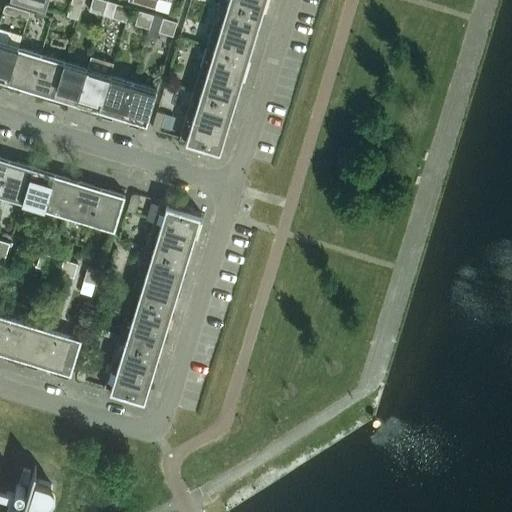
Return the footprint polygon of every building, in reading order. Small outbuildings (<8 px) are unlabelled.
[(16,0),(45,9),(47,0),(16,0)] [(83,2),(75,0),(71,0),(70,7),(81,10),(83,2)] [(107,0),(105,8),(103,15),(126,22),(128,15),(114,10),(116,3),(107,0)] [(229,120),(265,0),(220,0),(188,107),(229,120)] [(105,8),(91,3),(89,11),(103,15),(105,8)] [(114,10),(128,15),(130,8),(116,3),(114,10)] [(18,16),(21,9),(8,5),(6,5),(5,6),(4,8),(3,12),(18,16)] [(81,10),(70,7),(67,16),(78,19),(81,10)] [(21,9),(18,16),(27,19),(30,12),(21,9)] [(152,22),(154,15),(140,10),(137,17),(152,22)] [(161,25),(164,18),(154,15),(152,22),(149,29),(147,38),(156,41),(159,32),(173,36),(175,29),(161,25)] [(152,22),(137,17),(135,24),(149,29),(152,22)] [(161,25),(175,29),(177,22),(164,18),(161,25)] [(0,79),(7,81),(18,46),(0,40),(0,79)] [(7,81),(30,88),(41,53),(18,46),(7,81)] [(64,60),(41,53),(30,88),(53,95),(64,60)] [(76,102),(99,109),(110,74),(114,62),(92,55),(88,67),(87,67),(76,102)] [(53,95),(76,102),(87,67),(64,60),(53,95)] [(122,116),(133,81),(110,74),(99,109),(122,116)] [(157,88),(133,81),(122,116),(146,123),(157,88)] [(179,137),(220,150),(229,120),(188,107),(179,137)] [(155,129),(160,131),(165,113),(157,110),(152,125),(152,126),(153,127),(153,128),(154,129),(155,129)] [(0,188),(9,158),(0,155),(0,188)] [(0,188),(0,193),(22,200),(32,165),(9,158),(0,188)] [(22,200),(45,207),(55,172),(32,165),(22,200)] [(45,207),(68,214),(78,179),(55,172),(45,207)] [(68,214),(91,221),(101,186),(78,179),(68,214)] [(101,186),(91,221),(115,228),(125,193),(101,186)] [(135,212),(140,194),(136,193),(135,192),(134,193),(133,193),(132,194),(131,194),(131,195),(127,210),(135,212)] [(151,227),(193,240),(201,213),(160,200),(151,227)] [(153,370),(193,240),(151,227),(112,357),(153,370)] [(0,252),(6,255),(10,243),(0,239),(0,252)] [(16,252),(30,256),(32,250),(18,245),(16,252)] [(30,256),(16,252),(14,259),(27,263),(30,256)] [(55,256),(41,252),(37,266),(51,271),(55,256)] [(62,266),(76,271),(78,264),(64,259),(62,266)] [(74,278),(76,271),(62,266),(59,274),(74,278)] [(102,271),(88,266),(84,279),(98,284),(102,271)] [(0,350),(71,372),(81,337),(0,312),(0,350)] [(145,398),(153,370),(112,357),(103,386),(145,398)] [(79,378),(84,380),(90,362),(82,359),(77,374),(77,375),(77,376),(77,377),(78,377),(78,378),(79,378)] [(45,511),(46,511),(47,508),(48,504),(48,500),(51,495),(52,491),(52,486),(52,485),(52,484),(51,483),(50,482),(47,480),(42,479),(39,478),(35,478),(35,480),(32,479),(36,466),(35,466),(31,479),(28,478),(31,470),(23,468),(19,481),(27,483),(29,483),(27,490),(25,489),(25,488),(25,487),(24,486),(23,485),(22,484),(21,484),(20,483),(19,484),(18,484),(17,485),(16,486),(15,487),(15,488),(15,489),(16,491),(16,492),(17,493),(18,493),(23,495),(24,494),(26,495),(25,497),(7,491),(0,489),(0,495),(5,497),(23,503),(23,505),(20,505),(21,504),(10,501),(6,511),(18,511),(19,509),(21,510),(20,511),(22,511),(23,511),(25,511),(45,511)]
